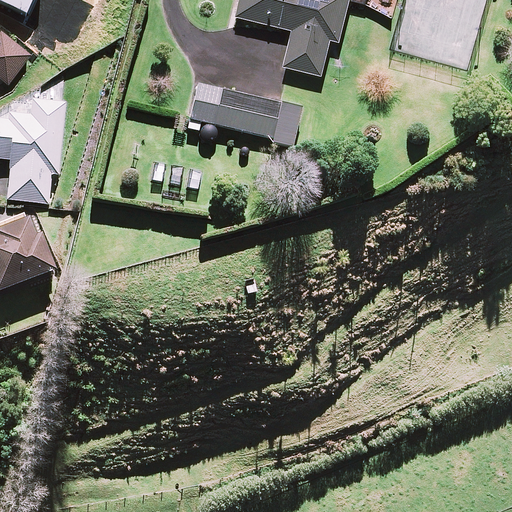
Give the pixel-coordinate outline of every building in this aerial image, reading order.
[(238,0),(235,17),(291,29),(283,66),(321,74),(328,39),(338,41),(346,0),(238,0)] [(0,82),(5,86),(29,56),(0,33),(0,82)] [(286,134),(272,131),(278,104),(195,85),(187,120),(269,138),(284,142),(286,134)] [(62,104),(30,101),(29,116),(7,114),(6,121),(0,120),(0,159),(9,160),(6,200),(47,204),(49,173),(57,173),(62,104)] [(31,234),(24,217),(0,226),(0,289),(52,269),(37,232),(31,234)]
